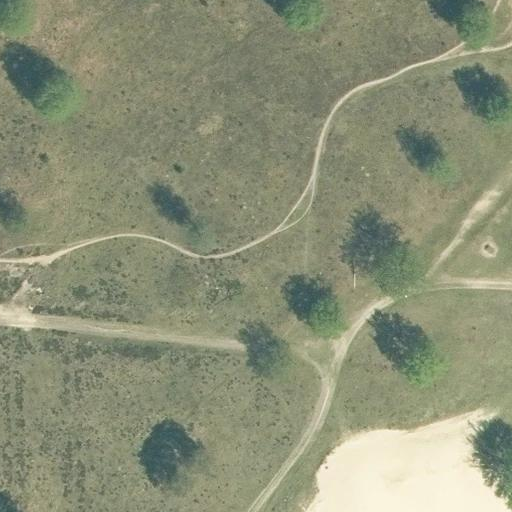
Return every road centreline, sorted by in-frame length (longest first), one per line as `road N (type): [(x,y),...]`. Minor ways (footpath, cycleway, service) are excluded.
road 1 (track): [(511,290),(415,285),(364,314),(338,352)]
road 2 (track): [(254,511),(308,436),(338,352)]
